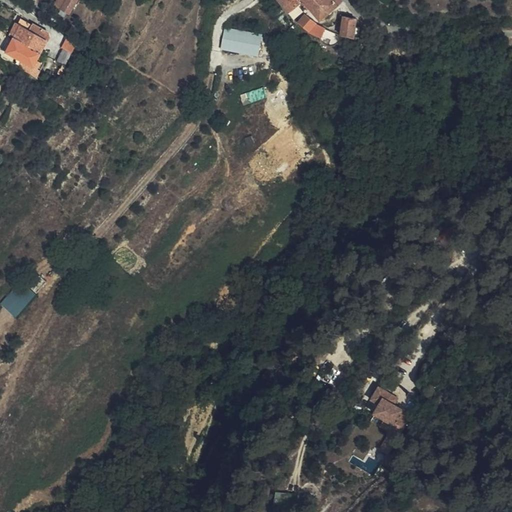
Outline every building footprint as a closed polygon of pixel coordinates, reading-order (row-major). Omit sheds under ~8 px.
[(77,0),(66,0),(65,2),(63,4),(60,11),(70,17),(79,1),(77,0)] [(234,0),(241,9),(251,0),(234,0)] [(298,0),(278,0),(292,16),(304,6),(298,0)] [(344,1),(342,0),(319,0),(318,0),(303,0),(323,22),(344,1)] [(54,7),(60,11),(63,4),(57,1),(54,7)] [(308,16),(302,24),(313,32),(325,39),(329,31),(320,26),(321,25),(308,16)] [(356,38),(359,18),(346,16),(343,35),(356,38)] [(17,25),(27,32),(31,26),(20,20),(17,25)] [(15,34),(13,39),(21,43),(27,32),(17,25),(15,24),(11,32),(15,34)] [(27,32),(21,43),(23,45),(40,54),(48,40),(47,36),(31,26),(27,32)] [(257,58),(262,35),(224,29),(221,52),(257,58)] [(13,39),(9,37),(0,51),(4,54),(13,39)] [(68,38),(57,59),(67,64),(78,43),(68,38)] [(21,43),(13,39),(4,54),(15,60),(23,45),(21,43)] [(15,60),(12,66),(35,79),(42,67),(35,63),(40,54),(23,45),(15,60)] [(262,87),(242,95),(245,103),(265,95),(262,87)] [(27,112),(37,96),(28,92),(19,107),(27,112)] [(195,197),(223,167),(207,152),(180,183),(195,197)] [(22,281),(3,303),(17,316),(36,294),(22,281)] [(399,417),(390,411),(383,407),(388,400),(375,390),(365,403),(373,409),(367,417),(379,426),(374,432),(384,440),(381,443),(390,449),(406,425),(398,419),(399,417)] [(383,407),(390,411),(394,405),(388,400),(383,407)] [(382,461),(390,449),(381,443),(373,454),(382,461)]
